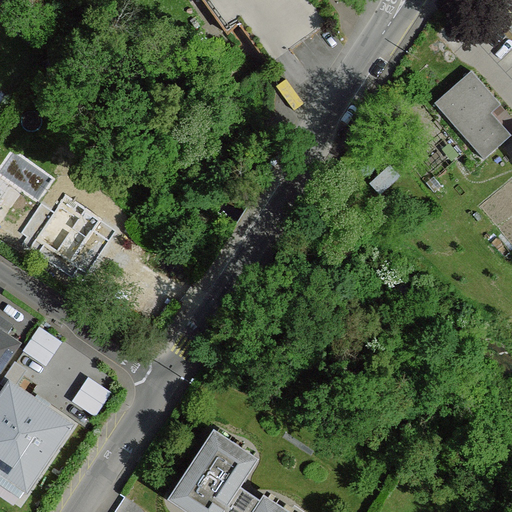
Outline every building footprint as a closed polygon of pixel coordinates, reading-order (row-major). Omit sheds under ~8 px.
[(204,0),(216,16),(222,12),(234,29),(242,22),(260,5),(258,0),(204,0)] [(505,103),(473,68),(433,104),(487,162),(511,139),(511,128),(496,111),(505,103)] [(102,221),(106,215),(72,191),(38,240),(72,263),(89,239),(102,221)] [(112,228),(102,221),(89,239),(100,246),(112,228)] [(0,316),(0,333),(7,338),(15,326),(0,316)] [(0,333),(0,374),(2,371),(19,346),(7,338),(0,333)] [(92,375),(77,399),(100,414),(116,390),(92,375)] [(78,424),(11,378),(0,393),(0,470),(31,492),(78,424)] [(264,454),(219,426),(173,496),(197,511),(223,511),(244,483),(264,454)] [(223,511),(256,511),(266,498),(244,483),(223,511)] [(302,511),(270,491),(266,498),(256,511),(302,511)]
